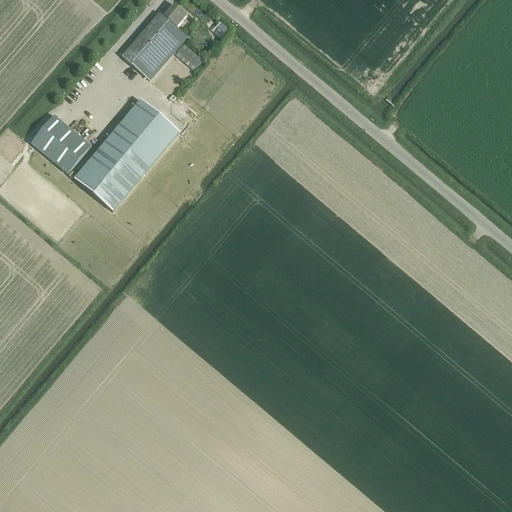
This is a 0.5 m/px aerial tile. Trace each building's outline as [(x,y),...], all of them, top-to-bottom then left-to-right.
[(188,39),(177,30),(187,18),(174,7),(164,19),(162,17),(142,41),(124,61),(150,83),(188,39)] [(220,24),(213,33),(220,40),(228,30),(220,24)] [(178,54),(196,70),(203,62),(185,46),(178,54)] [(74,182),(113,215),(180,135),(141,103),(74,182)] [(31,146),(68,176),(91,149),(55,118),(31,146)]
